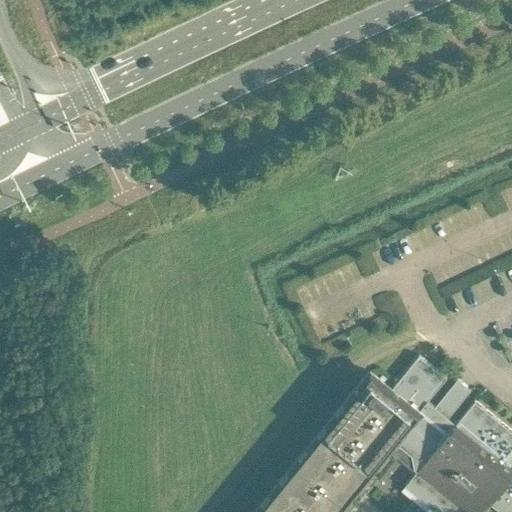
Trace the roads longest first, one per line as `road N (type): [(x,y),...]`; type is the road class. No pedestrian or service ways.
road 1 (primary): [(47,171),(419,0)]
road 2 (primary): [(293,0),(40,118)]
